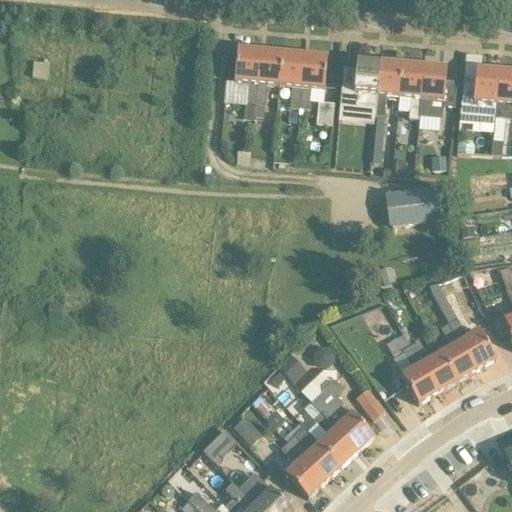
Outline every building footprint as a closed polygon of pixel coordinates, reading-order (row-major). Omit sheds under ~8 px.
[(255,109),(256,88),(259,55),(236,53),(233,86),(248,88),(244,124),(252,124),(253,122),(255,109)] [(256,88),(255,109),(264,110),(265,105),(266,89),(279,91),(282,57),(259,55),(256,88)] [(299,113),(301,93),(304,59),(282,57),(279,91),(291,92),(289,112),(299,113)] [(304,59),(301,93),(299,113),(308,114),(310,94),(324,95),(327,61),(304,59)] [(339,110),(374,113),(378,66),(356,64),(355,73),(343,72),(339,110)] [(48,81),(49,66),(33,65),(32,80),(48,81)] [(385,101),(397,102),(400,68),(378,66),(374,113),(374,120),(384,120),(385,101)] [(442,106),(420,104),(423,70),(400,68),(397,102),(410,103),(408,122),(418,123),(418,120),(441,122),(441,110),(442,106)] [(441,110),(455,112),(457,85),(445,84),(446,72),(423,70),(420,104),(442,106),(441,110)] [(463,81),(460,118),(460,119),(494,122),(499,74),(475,72),(475,82),(463,81)] [(511,123),(511,75),(499,74),(494,122),(511,123)] [(332,129),(333,107),(318,105),(316,128),(332,129)] [(264,110),(255,109),(253,122),(263,123),(264,110)] [(289,125),(297,126),(297,115),(290,114),(289,125)] [(458,147),(457,158),(474,158),(474,148),(472,145),(460,144),(458,147)] [(501,160),(502,145),(492,144),(491,160),(501,160)] [(247,168),(248,156),(236,155),(235,167),(247,168)] [(430,161),(431,175),(446,174),(445,160),(430,161)] [(405,164),(395,163),(394,179),(404,180),(405,164)] [(420,195),(384,200),(388,231),(446,223),(442,192),(420,195)] [(390,271),(377,275),(381,290),(394,286),(390,271)] [(511,278),(510,272),(499,274),(508,300),(509,299),(511,308),(511,320),(503,324),(511,353),(511,278)] [(64,309),(49,307),(48,321),(62,322),(64,309)] [(467,341),(457,322),(448,328),(476,375),(496,364),(478,334),(467,341)] [(457,387),(476,375),(448,328),(440,333),(450,351),(439,357),(457,387)] [(418,409),(437,398),(410,350),(403,338),(386,348),(393,360),(402,355),(412,373),(400,380),(418,409)] [(419,345),(410,350),(437,398),(457,387),(439,357),(429,363),(419,345)] [(291,359),(279,370),(295,387),(307,376),(291,359)] [(320,417),(319,417),(356,458),(374,442),(338,403),(341,400),(341,391),(336,385),(327,385),(321,391),(321,398),(311,407),(320,417)] [(372,427),(385,418),(367,394),(355,403),(372,427)] [(255,411),(262,419),(270,412),(263,404),(255,411)] [(340,473),(356,458),(319,417),(312,424),(326,439),(317,448),(340,473)] [(234,432),(251,450),(261,439),(245,422),(234,432)] [(224,435),(202,456),(212,466),(218,460),(232,474),(247,458),(224,435)] [(295,440),(286,448),(323,488),(340,473),(317,448),(308,455),(295,440)] [(307,503),(323,488),(286,448),(280,454),(294,468),(284,478),(307,503)] [(511,452),(502,457),(511,480),(511,452)] [(232,488),(231,489),(254,511),(288,511),(269,492),(260,501),(245,486),(238,493),(232,488)] [(224,511),(254,511),(231,489),(225,494),(233,502),(224,511)] [(211,511),(196,497),(187,506),(193,511),(211,511)]
